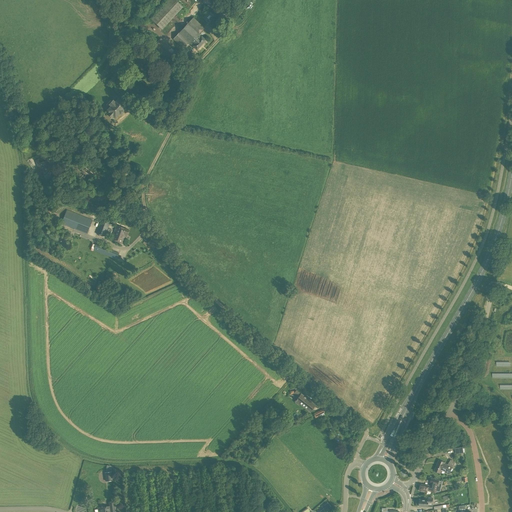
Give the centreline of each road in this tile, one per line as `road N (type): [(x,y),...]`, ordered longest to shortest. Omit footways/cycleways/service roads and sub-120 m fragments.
road 1 (unclassified): [(246,0),(193,65),(141,190),(206,293),(362,422),(365,436),(352,461)]
road 2 (primary): [(383,459),(487,258),(511,170)]
road 3 (residential): [(448,413),(466,379),(492,283)]
